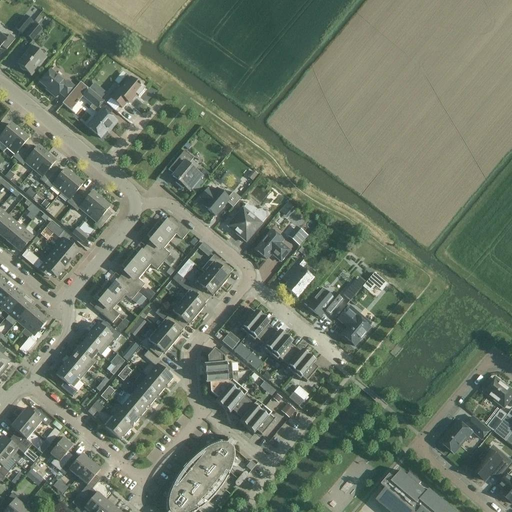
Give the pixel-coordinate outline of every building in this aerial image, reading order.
[(20,23),(14,29),(22,36),(33,22),(25,16),(20,23)] [(32,41),(42,30),(35,25),(25,36),(32,41)] [(0,34),(0,47),(1,46),(6,50),(15,40),(10,35),(6,40),(0,34)] [(17,64),(31,76),(45,59),(32,47),(17,64)] [(50,71),(40,83),(50,92),(49,93),(55,98),(59,94),(64,98),(74,87),(68,82),(66,84),(50,71)] [(115,94),(110,99),(114,102),(122,109),(127,103),(129,104),(136,95),(138,97),(145,89),(137,83),(131,78),(131,79),(127,76),(117,87),(119,88),(115,94)] [(80,83),(62,104),(71,112),(89,90),(80,83)] [(97,109),(98,108),(103,102),(89,90),(83,97),(92,105),(97,109)] [(101,110),(98,108),(97,109),(92,105),(90,108),(98,114),(87,127),(100,139),(109,128),(111,130),(117,123),(101,110)] [(0,131),(0,141),(7,148),(19,132),(10,125),(3,134),(0,131)] [(19,132),(7,148),(15,155),(12,158),(18,162),(26,153),(21,149),(28,140),(19,132)] [(26,153),(18,162),(22,166),(25,163),(34,170),(47,155),(38,148),(30,157),(26,153)] [(174,163),(168,170),(174,175),(172,177),(177,181),(175,184),(183,190),(185,188),(189,191),(191,190),(195,193),(203,185),(210,176),(204,170),(199,177),(194,172),(195,171),(188,165),(193,159),(184,151),(174,163)] [(47,155),(34,170),(42,177),(39,181),(45,185),(57,170),(52,166),(56,163),(47,155)] [(0,173),(5,177),(9,172),(4,169),(0,173)] [(57,170),(45,185),(50,189),(52,186),(61,193),(74,178),(65,170),(62,174),(57,170)] [(253,172),(248,178),(253,182),(258,176),(253,172)] [(74,178),(61,193),(69,200),(67,203),(72,208),(80,198),(75,194),(83,185),(74,178)] [(36,194),(30,189),(26,194),(32,199),(36,194)] [(207,190),(206,191),(200,198),(206,203),(203,206),(215,217),(227,203),(233,208),(239,201),(240,199),(233,193),(228,198),(217,189),(213,194),(207,190)] [(80,198),(72,208),(77,212),(80,209),(88,216),(101,201),(92,193),(84,202),(80,198)] [(41,205),(46,209),(50,205),(45,201),(41,205)] [(101,201),(88,216),(97,223),(94,226),(99,230),(111,216),(107,212),(110,208),(101,201)] [(248,203),(236,218),(229,225),(230,226),(229,227),(235,233),(236,231),(240,235),(239,237),(246,243),(266,218),(265,217),(265,214),(262,211),(258,211),(253,207),(248,203)] [(8,217),(0,225),(0,236),(3,239),(16,224),(8,217)] [(153,228),(169,242),(176,235),(182,240),(189,232),(171,217),(164,225),(160,221),(153,228)] [(46,228),(58,239),(64,232),(51,222),(46,228)] [(3,239),(11,246),(24,230),(16,224),(3,239)] [(296,227),(287,237),(299,247),(308,237),(296,227)] [(151,240),(145,247),(163,263),(169,268),(175,261),(169,256),(170,255),(163,250),(169,242),(153,228),(147,236),(151,240)] [(73,234),(83,243),(88,238),(77,229),(73,234)] [(33,238),(24,230),(11,246),(20,253),(33,238)] [(271,231),(261,243),(255,250),(266,260),(272,253),(275,256),(274,257),(280,262),(289,251),(280,244),(282,241),(271,231)] [(56,248),(71,261),(78,252),(63,239),(56,248)] [(194,248),(199,243),(194,239),(190,244),(194,248)] [(157,271),(163,263),(145,247),(139,255),(134,251),(128,259),(144,272),(150,265),(157,271)] [(64,270),(71,261),(56,248),(49,257),(64,270)] [(27,251),(22,257),(34,267),(39,261),(27,251)] [(214,256),(202,271),(221,287),(229,278),(230,278),(228,276),(232,271),(214,256)] [(64,270),(49,257),(43,264),(39,261),(34,267),(41,273),(45,269),(56,279),(64,270)] [(191,257),(189,260),(195,265),(197,267),(199,265),(195,262),(195,260),(191,257)] [(138,293),(139,294),(145,299),(146,299),(149,302),(155,295),(147,288),(145,291),(142,289),(145,285),(138,280),(144,272),(128,259),(121,267),(126,271),(120,278),(138,293)] [(299,259),(294,266),(287,273),(293,278),(284,288),(297,298),(313,279),(301,269),(305,265),(299,259)] [(189,260),(177,274),(183,279),(189,272),(195,265),(189,260)] [(213,297),(221,287),(202,271),(201,271),(204,274),(197,282),(196,283),(192,288),(208,300),(212,296),(213,297)] [(373,277),(377,281),(381,277),(376,273),(373,277)] [(109,281),(102,289),(119,303),(125,295),(131,301),(138,293),(120,278),(113,285),(109,281)] [(173,280),(166,289),(170,292),(177,284),(173,280)] [(5,286),(0,291),(0,307),(0,308),(13,293),(5,286)] [(188,293),(180,302),(197,316),(205,306),(204,305),(208,300),(192,288),(193,288),(189,292),(188,292),(188,293)] [(112,310),(119,303),(102,289),(96,297),(100,301),(94,309),(112,324),(119,316),(112,310)] [(322,290),(314,299),(308,307),(304,304),(320,318),(325,311),(330,316),(337,309),(343,302),(333,293),(329,297),(322,290)] [(0,308),(9,315),(21,300),(13,293),(0,308)] [(145,299),(139,294),(133,302),(139,307),(145,299)] [(9,315),(17,322),(30,307),(21,300),(9,315)] [(189,326),(197,316),(180,302),(173,311),(172,312),(178,317),(174,321),(169,316),(168,316),(184,329),(187,325),(189,326)] [(354,347),(361,339),(370,329),(357,318),(360,315),(349,306),(338,320),(344,325),(345,324),(349,327),(341,336),(354,347)] [(17,322),(25,329),(38,314),(30,307),(17,322)] [(241,319),(237,324),(242,328),(240,330),(247,336),(262,318),(258,314),(256,317),(253,315),(249,311),(249,310),(245,307),(238,316),(241,319)] [(148,308),(140,317),(144,320),(151,311),(148,308)] [(38,314),(25,329),(34,337),(47,321),(38,314)] [(180,334),(184,329),(168,316),(164,321),(164,322),(156,331),(173,345),(181,335),(180,334)] [(262,318),(247,336),(254,342),(256,340),(260,344),(272,330),(267,326),(269,324),(262,318)] [(124,319),(117,328),(124,333),(131,325),(124,319)] [(98,325),(91,334),(108,348),(115,340),(116,341),(120,336),(111,328),(107,332),(98,325)] [(132,328),(126,334),(129,337),(135,331),(132,328)] [(263,350),(270,356),(285,337),(279,331),(276,334),(272,330),(260,344),(265,348),(263,350)] [(165,355),(173,345),(156,331),(149,340),(148,340),(154,345),(150,350),(159,358),(163,354),(165,355)] [(91,334),(84,342),(98,353),(101,356),(108,348),(91,334)] [(236,345),(226,337),(222,342),(232,351),(236,345)] [(292,343),(290,341),(285,337),(270,356),(277,361),(278,359),(283,363),(295,349),(290,345),(292,343)] [(25,356),(36,344),(29,338),(19,351),(25,356)] [(77,350),(94,364),(96,362),(93,359),(98,353),(84,342),(77,350)] [(133,343),(121,357),(127,362),(138,348),(133,343)] [(0,370),(3,373),(8,367),(6,366),(9,363),(0,355),(0,352),(2,349),(0,347),(0,370)] [(222,348),(218,352),(225,358),(228,353),(222,348)] [(247,394),(232,382),(231,363),(225,364),(224,358),(214,349),(207,358),(208,365),(204,366),(206,384),(209,384),(210,394),(217,400),(215,402),(229,415),(232,412),(242,420),(239,423),(254,435),(256,432),(261,437),(276,420),(270,415),(271,414),(256,402),(256,403),(246,395),(247,394)] [(286,369),(293,375),(308,357),(301,351),(299,353),(295,349),(283,363),(288,367),(286,369)] [(70,359),(84,370),(87,373),(94,364),(77,350),(70,359)] [(243,353),(239,358),(245,362),(249,357),(244,353),(243,353)] [(315,362),(313,360),(308,357),(293,375),(300,381),(301,379),(306,383),(318,369),(317,369),(313,365),(315,362)] [(70,359),(63,367),(80,381),(82,378),(79,375),(84,370),(70,359)] [(257,361),(251,368),(256,372),(261,365),(257,361)] [(114,368),(118,370),(123,365),(119,362),(114,368)] [(106,370),(113,376),(118,370),(114,368),(111,365),(106,370)] [(61,387),(68,394),(73,397),(77,392),(73,389),(80,381),(63,367),(56,375),(65,383),(61,387)] [(122,372),(127,377),(132,372),(126,367),(122,372)] [(156,367),(148,376),(163,389),(164,390),(172,380),(156,367)] [(127,377),(122,372),(117,377),(123,382),(127,377)] [(262,377),(268,381),(271,377),(266,373),(262,377)] [(254,383),(258,378),(254,374),(250,379),(254,383)] [(163,389),(148,376),(140,386),(154,399),(157,396),(158,397),(164,390),(163,389)] [(272,377),(268,381),(272,385),(276,381),(272,377)] [(104,387),(109,381),(105,378),(101,384),(104,387)] [(511,392),(495,379),(485,393),(504,408),(511,397),(511,392)] [(101,384),(96,390),(99,392),(104,387),(101,384)] [(131,397),(146,409),(148,406),(149,407),(156,400),(154,399),(140,386),(131,397)] [(115,392),(109,387),(105,392),(110,397),(115,392)] [(110,397),(105,392),(100,397),(106,402),(110,397)] [(298,407),(303,401),(293,393),(289,399),(298,407)] [(276,395),(273,399),(278,403),(281,399),(276,395)] [(147,410),(146,409),(131,397),(123,407),(137,419),(140,416),(141,417),(147,410)] [(85,398),(79,405),(84,409),(90,402),(85,398)] [(96,402),(87,413),(92,417),(101,406),(96,402)] [(287,404),(281,412),(289,419),(295,411),(287,404)] [(137,419),(123,407),(114,417),(129,429),(131,426),(132,427),(139,420),(137,419)] [(19,419),(34,431),(42,422),(47,427),(51,422),(36,409),(32,414),(26,409),(19,419)] [(500,410),(487,427),(494,433),(507,416),(500,410)] [(130,430),(129,429),(114,417),(105,428),(121,441),(122,440),(120,439),(123,436),(124,438),(130,430)] [(465,427),(459,422),(445,439),(444,438),(439,444),(443,447),(444,446),(454,455),(473,432),(482,440),(489,432),(473,418),(465,427)] [(511,423),(505,418),(494,433),(506,442),(511,434),(511,423)] [(12,437),(28,450),(32,445),(26,440),(34,431),(19,419),(11,428),(16,432),(12,437)] [(52,433),(45,440),(50,445),(57,437),(52,433)] [(28,450),(12,437),(8,442),(3,437),(0,440),(0,450),(11,459),(18,450),(24,455),(28,450)] [(55,468),(60,472),(72,456),(68,453),(72,447),(63,439),(50,455),(59,462),(55,468)] [(227,478),(232,468),(233,463),(234,458),(234,453),(232,447),(235,444),(230,440),(227,443),(218,444),(210,446),(202,450),(194,457),(189,462),(183,468),(179,474),(175,479),(171,487),(168,493),(166,500),(166,507),(166,511),(196,511),(198,511),(199,511),(208,511),(211,510),(207,504),(215,496),(221,487),(227,478)] [(43,441),(39,446),(44,451),(49,445),(43,441)] [(0,474),(4,478),(8,473),(3,468),(11,459),(0,450),(0,474)] [(482,461),(473,471),(486,482),(493,474),(495,474),(495,473),(499,476),(499,477),(511,463),(499,452),(495,456),(490,451),(488,454),(485,452),(479,459),(482,461)] [(77,460),(72,456),(60,472),(64,476),(69,470),(78,478),(91,463),(81,455),(77,460)] [(91,463),(78,478),(87,486),(83,491),(83,492),(79,497),(83,500),(88,495),(87,495),(100,480),(96,476),(100,471),(91,463)] [(31,470),(26,476),(31,481),(38,487),(43,480),(36,475),(31,470)] [(509,484),(500,494),(511,504),(511,470),(504,480),(509,484)] [(454,511),(430,491),(430,490),(427,494),(424,491),(423,490),(423,491),(418,486),(421,483),(409,474),(407,477),(402,473),(402,472),(401,472),(395,480),(390,476),(382,486),(386,490),(376,502),(377,502),(382,506),(379,509),(382,511),(454,511)] [(20,473),(11,483),(16,486),(24,477),(20,473)] [(245,473),(243,474),(236,482),(235,484),(236,486),(238,487),(239,486),(247,477),(247,475),(247,473),(245,473)] [(58,481),(53,487),(62,495),(67,488),(63,485),(58,481)] [(21,511),(25,508),(16,500),(18,498),(13,494),(1,508),(6,511),(5,511),(21,511)] [(81,511),(84,509),(87,511),(96,511),(106,501),(97,494),(92,499),(88,495),(83,500),(75,510),(76,511),(81,511)] [(96,511),(112,511),(115,509),(106,501),(96,511)]
